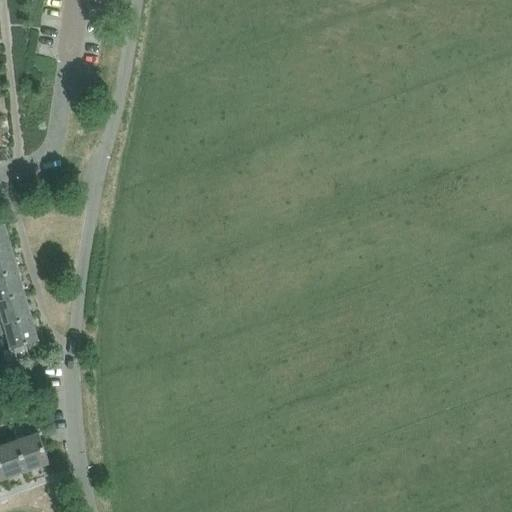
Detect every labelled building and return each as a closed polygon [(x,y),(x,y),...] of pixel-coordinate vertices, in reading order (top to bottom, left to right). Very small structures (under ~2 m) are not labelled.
[(0,224),(0,250),(12,247),(5,223),(0,224)] [(0,275),(19,270),(12,247),(0,250),(0,275)] [(0,300),(25,293),(19,270),(0,275),(0,300)] [(0,300),(0,317),(2,325),(32,317),(25,293),(0,300)] [(32,317),(2,325),(0,325),(0,336),(5,335),(9,349),(39,341),(32,317)] [(26,399),(6,406),(10,418),(30,411),(26,399)] [(6,406),(0,408),(0,421),(10,418),(6,406)] [(38,432),(15,440),(25,471),(49,463),(38,432)] [(15,440),(0,445),(0,470),(3,479),(25,471),(15,440)]
